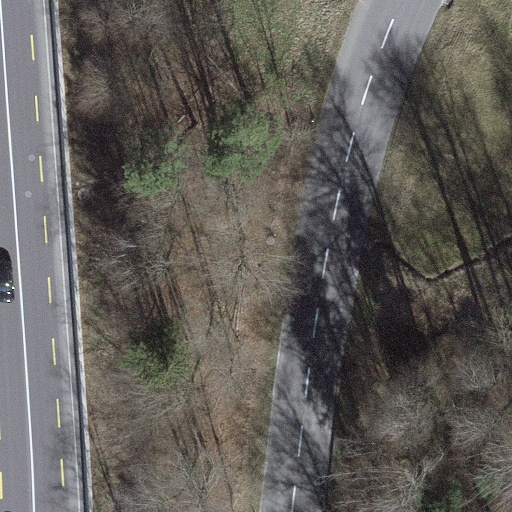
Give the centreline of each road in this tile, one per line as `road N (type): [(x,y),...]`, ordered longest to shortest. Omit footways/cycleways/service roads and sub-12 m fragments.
road 1 (tertiary): [(305,511),(355,152),(408,0)]
road 2 (secondary): [(7,511),(0,375)]
